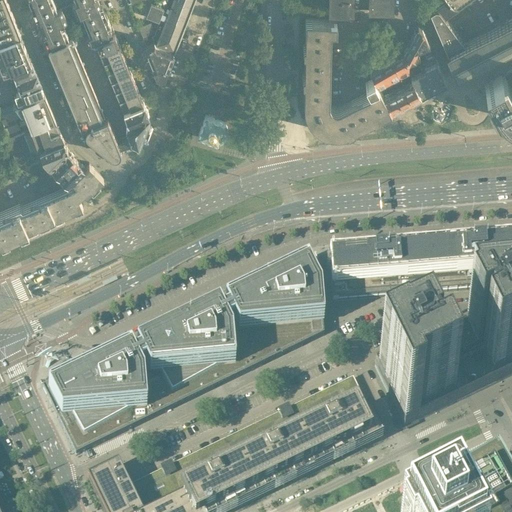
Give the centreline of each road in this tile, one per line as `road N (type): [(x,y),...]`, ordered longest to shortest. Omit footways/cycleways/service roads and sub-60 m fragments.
road 1 (residential): [(40,325),(89,343),(318,241),(511,222)]
road 2 (primary): [(40,325),(296,215),(511,188)]
road 3 (primary): [(280,177),(0,299)]
road 4 (residential): [(122,447),(133,470),(357,363)]
road 5 (residential): [(346,340),(122,447)]
road 6 (primary): [(511,146),(353,160),(280,177)]
road 7 (residential): [(15,0),(65,124),(119,175)]
road 8 (residential): [(280,177),(276,0)]
road 9 (residential): [(119,175),(116,190),(80,216),(0,248)]
road 10 (tertiary): [(62,475),(2,344)]
road 11 (residential): [(469,307),(424,308),(346,340)]
road 12 (residential): [(357,363),(469,307)]
